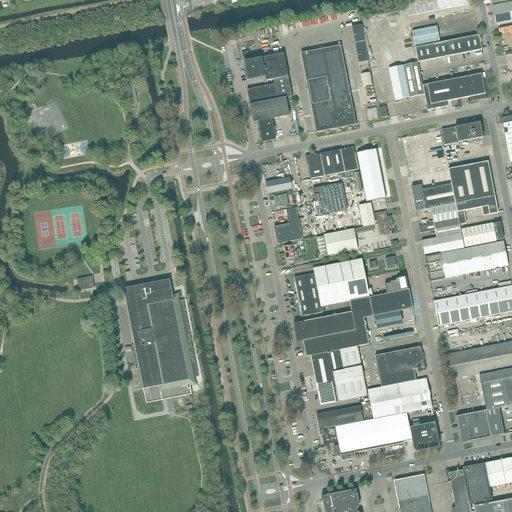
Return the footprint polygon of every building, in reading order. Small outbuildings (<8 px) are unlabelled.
[(495,26),(511,22),(511,1),(491,6),(495,26)] [(355,43),(365,41),(361,25),(352,27),(355,43)] [(415,46),(440,41),(437,26),(412,31),(415,46)] [(479,35),(470,37),(473,52),(482,50),(479,35)] [(470,37),(462,38),(465,53),(473,52),(470,37)] [(462,38),(454,40),(457,55),(465,53),(462,38)] [(454,40),(447,42),(450,56),(457,55),(454,40)] [(365,41),(355,43),(359,62),(359,63),(368,61),(365,41)] [(447,42),(439,43),(442,58),(450,56),(447,42)] [(439,43),(431,45),(434,59),(442,58),(439,43)] [(431,45),(423,46),(426,61),(434,59),(431,45)] [(354,114),(348,83),(340,46),(301,53),(313,112),(316,132),(356,125),(354,114)] [(423,46),(415,48),(418,62),(426,61),(423,46)] [(266,81),(288,76),(284,54),(244,61),(248,80),(265,77),(266,81)] [(395,101),(424,95),(423,86),(418,62),(389,68),(395,101)] [(481,74),(452,80),(456,100),(470,97),(471,102),(481,100),(481,99),(483,99),(483,100),(491,98),(487,78),(482,79),(481,74)] [(287,102),(293,101),(288,77),(273,80),(274,84),(247,90),(250,105),(254,123),(258,122),(262,143),(276,140),(272,119),(289,116),(287,105),(288,105),(288,103),(287,103),(287,102)] [(456,100),(452,80),(423,86),(424,95),(427,111),(437,109),(437,108),(439,108),(447,107),(446,102),(456,100)] [(131,104),(138,103),(134,83),(127,84),(131,104)] [(37,101),(28,106),(30,111),(39,106),(37,101)] [(388,116),(386,108),(386,106),(379,107),(381,118),(388,116)] [(140,111),(144,131),(153,130),(149,109),(140,111)] [(511,116),(502,118),(504,123),(503,124),(510,163),(511,162),(511,116)] [(483,137),(480,122),(441,130),(444,142),(444,145),(459,142),(483,137)] [(441,142),(437,126),(429,128),(432,140),(434,139),(435,144),(441,142)] [(348,172),(358,170),(354,147),(348,148),(348,149),(345,149),(344,149),(345,150),(341,151),(341,150),(331,152),(335,174),(348,172)] [(386,198),(376,149),(357,153),(366,202),(386,198)] [(311,179),(335,174),(331,152),(320,154),(320,155),(316,156),(316,154),(315,154),(315,155),(309,156),(307,159),(308,165),(308,166),(311,179)] [(449,170),(451,184),(452,190),(492,182),(488,162),(449,170)] [(358,193),(362,192),(358,172),(354,173),(358,193)] [(268,194),(292,189),(290,177),(265,182),(268,194)] [(318,216),(347,210),(342,183),(313,189),(316,207),(314,207),(314,211),(317,210),(318,216)] [(455,204),(452,190),(451,184),(422,190),(421,185),(411,187),(414,201),(415,201),(415,204),(414,204),(416,212),(424,210),(455,204)] [(277,207),(289,205),(287,194),(275,197),(277,207)] [(488,206),(496,205),(494,196),(480,199),(482,208),(488,206)] [(457,212),(464,211),(468,210),(467,202),(455,204),(457,212)] [(385,212),(373,215),(371,203),(359,206),(363,227),(378,224),(391,222),(390,217),(387,218),(385,212)] [(427,224),(433,223),(458,218),(458,217),(457,212),(455,204),(424,210),(427,224)] [(488,206),(490,215),(498,213),(496,205),(488,206)] [(302,239),(296,209),(296,208),(290,209),(289,206),(286,207),(287,210),(286,210),(288,221),(291,224),(274,227),(278,244),(290,242),(291,244),(298,243),(297,240),(302,239)] [(459,225),(458,221),(458,218),(433,223),(427,224),(420,226),(419,227),(420,232),(420,233),(421,233),(422,233),(435,231),(436,238),(461,233),(459,225)] [(391,222),(392,222),(392,221),(391,222),(378,224),(378,225),(380,235),(390,233),(389,228),(392,227),(391,222)] [(496,240),(493,225),(493,223),(479,226),(483,244),(496,241),(496,240)] [(493,225),(496,240),(503,239),(502,234),(501,234),(501,231),(500,223),(493,225)] [(483,244),(479,226),(471,228),(474,246),(483,244)] [(471,228),(461,230),(465,247),(474,246),(471,228)] [(358,250),(355,238),(354,229),(324,235),(328,256),(358,250)] [(425,256),(464,248),(461,233),(436,238),(422,241),(425,256)] [(324,236),(316,238),(319,255),(327,253),(324,236)] [(508,266),(505,250),(503,241),(425,257),(429,277),(429,278),(434,281),(508,266)] [(286,260),(293,258),(294,260),(298,259),(298,258),(297,251),(293,252),(285,253),(286,260)] [(397,267),(395,257),(385,259),(387,269),(397,267)] [(369,297),(365,277),(362,259),(313,269),(314,273),(294,277),(302,317),(322,313),(321,308),(324,307),(324,306),(350,301),(369,297)] [(79,291),(95,288),(93,276),(77,279),(79,291)] [(408,290),(406,277),(396,279),(399,292),(408,290)] [(173,295),(172,291),(170,280),(124,289),(143,389),(146,404),(162,400),(192,394),(191,390),(190,385),(195,383),(191,366),(196,365),(196,363),(191,337),(190,335),(185,336),(177,295),(173,295)] [(511,311),(511,286),(488,291),(492,316),(511,311)] [(369,297),(350,301),(352,312),(362,310),(371,308),(373,316),(410,309),(413,308),(412,305),(409,290),(408,290),(399,292),(369,297)] [(478,319),(492,316),(488,291),(473,294),(478,319)] [(439,326),(478,319),(473,294),(434,302),(439,326)] [(369,344),(363,314),(362,310),(352,312),(348,313),(294,323),(294,327),(297,342),(303,341),(306,356),(311,356),(340,350),(348,348),(358,346),(369,344)] [(511,368),(499,371),(498,370),(511,367),(511,341),(444,355),(449,380),(472,375),(472,376),(474,376),(474,375),(490,372),(490,373),(479,375),(482,390),(481,390),(482,393),(480,393),(481,400),(484,400),(486,410),(486,411),(493,409),(499,408),(500,408),(511,406),(511,405),(511,368)] [(344,370),(333,372),(337,392),(339,402),(367,396),(358,347),(358,346),(348,348),(340,350),(344,370)] [(421,349),(420,348),(420,347),(375,356),(379,376),(403,372),(405,383),(416,380),(415,373),(418,372),(418,373),(419,373),(420,373),(421,372),(420,370),(425,369),(424,364),(423,359),(423,360),(421,354),(422,354),(421,349)] [(320,405),(335,403),(339,402),(337,392),(333,372),(344,370),(340,350),(311,356),(315,377),(318,392),(320,405)] [(339,446),(334,446),(336,456),(341,455),(341,456),(342,461),(355,458),(354,453),(357,453),(404,443),(404,442),(401,429),(398,415),(432,408),(431,403),(431,399),(430,395),(429,392),(426,378),(417,380),(416,380),(405,383),(381,387),(368,390),(368,392),(373,420),(348,425),(335,427),(336,428),(338,442),(339,446)] [(319,429),(363,420),(361,406),(316,414),(319,429)] [(491,437),(503,435),(504,434),(499,408),(493,409),(486,411),(486,410),(489,430),(490,434),(491,437)] [(462,443),(465,442),(491,437),(490,434),(489,430),(486,410),(456,416),(462,443)] [(439,445),(435,423),(435,422),(401,429),(404,442),(412,441),(414,450),(416,452),(425,450),(424,449),(429,448),(429,449),(438,447),(439,445)] [(338,442),(336,428),(324,430),(324,429),(319,430),(320,435),(322,434),(324,445),(338,442)] [(504,484),(511,482),(511,457),(500,460),(504,484)] [(485,463),(490,487),(504,484),(500,460),(485,463)] [(490,487),(485,463),(463,467),(463,470),(464,470),(467,489),(470,505),(492,500),(492,501),(492,500),(489,487),(490,487)] [(470,511),(467,490),(463,470),(449,473),(448,473),(449,473),(455,507),(455,508),(454,508),(453,508),(452,509),(451,510),(451,511),(450,511),(470,511)] [(431,511),(427,487),(424,476),(395,482),(400,511),(431,511)] [(359,505),(357,495),(357,494),(356,489),(351,490),(326,495),(321,496),(322,501),(324,511),(358,511),(357,511),(357,509),(359,505)] [(511,511),(511,498),(471,506),(472,510),(474,510),(474,511),(511,511)]
